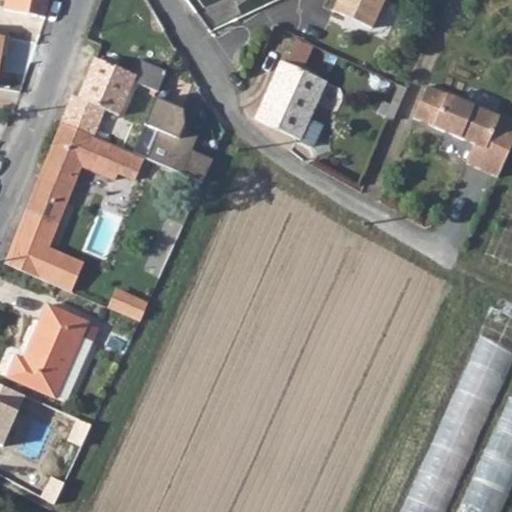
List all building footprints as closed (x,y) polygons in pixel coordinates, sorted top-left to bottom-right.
[(5,0),(3,10),(43,18),(46,0),(5,0)] [(383,0),(337,0),(332,12),(370,30),(383,0)] [(255,120),(316,147),(326,125),(312,119),(326,83),(302,72),(308,57),(293,51),(287,65),(281,62),(255,120)] [(80,100),(104,111),(119,117),(133,84),(157,94),(166,73),(140,63),(134,76),(95,60),(80,100)] [(413,119),(474,146),(466,165),(497,178),(511,143),(511,125),(426,88),(413,119)] [(61,124),(94,137),(104,111),(80,100),(72,96),(61,124)] [(146,160),(204,185),(214,162),(192,153),(199,138),(183,132),(185,127),(179,124),(184,112),(155,100),(144,127),(158,132),(146,160)] [(94,137),(61,124),(19,231),(50,244),(82,167),(115,181),(118,174),(135,182),(145,160),(105,143),(94,137)] [(118,287),(110,306),(143,320),(151,301),(118,287)] [(511,313),(488,304),(406,511),(447,511),(511,345),(511,313)] [(6,378),(13,381),(65,403),(91,342),(82,338),(88,324),(46,305),(23,358),(16,356),(6,378)] [(82,338),(91,342),(98,328),(88,324),(82,338)] [(13,381),(3,403),(25,413),(29,402),(50,411),(52,405),(62,409),(65,403),(13,381)] [(511,395),(479,479),(511,492),(511,395)]
